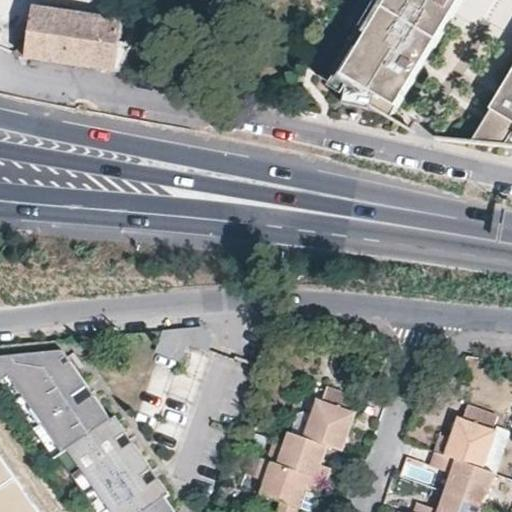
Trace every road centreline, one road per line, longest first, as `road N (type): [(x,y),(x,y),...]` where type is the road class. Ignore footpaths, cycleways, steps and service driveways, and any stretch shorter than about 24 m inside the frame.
road 1 (residential): [(511,177),(0,69)]
road 2 (residential): [(428,313),(299,303),(0,320)]
road 3 (trunk): [(301,194),(270,169),(0,116)]
road 4 (primary): [(301,194),(0,147)]
road 5 (trunk): [(0,207),(273,233),(301,222)]
road 6 (primary): [(0,191),(301,222)]
road 7 (residential): [(363,511),(428,313)]
road 8 (primary): [(327,211),(511,240)]
